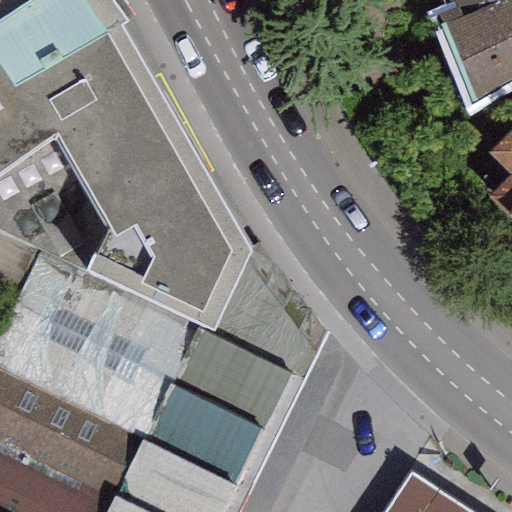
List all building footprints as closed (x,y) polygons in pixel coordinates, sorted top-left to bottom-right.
[(126,37),(100,0),(0,0),(0,236),(39,256),(212,345),(251,266),(244,254),(121,39),(126,37)] [(304,0),(311,16),(351,0),(304,0)] [(511,0),(445,0),(458,27),(440,35),(470,104),(511,86),(511,0)] [(511,139),(489,161),(511,184),(490,205),(511,228),(511,139)] [(263,246),(244,254),(251,266),(212,345),(39,256),(0,335),(0,511),(241,511),(329,334),(263,246)] [(462,511),(409,477),(386,511),(462,511)]
